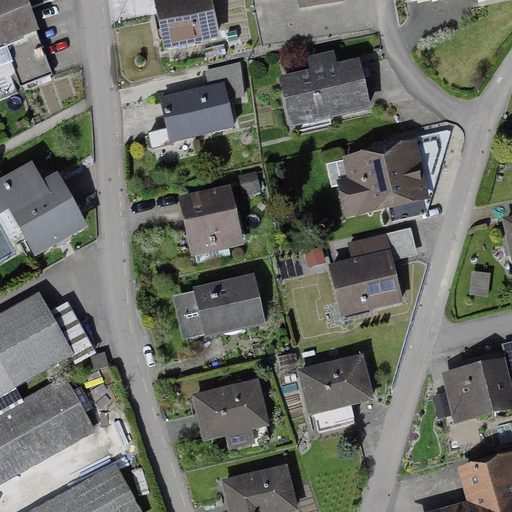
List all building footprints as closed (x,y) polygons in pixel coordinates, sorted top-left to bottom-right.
[(0,0),(0,28),(5,43),(33,32),(36,31),(29,10),(54,0),(0,0)] [(157,0),(167,48),(215,37),(207,0),(157,0)] [(38,47),(33,32),(5,43),(10,57),(38,47)] [(10,57),(15,71),(43,61),(38,47),(10,57)] [(357,66),(329,72),(326,59),(309,63),(312,76),(283,83),(293,126),(367,109),(357,66)] [(49,76),(43,61),(15,71),(21,87),(49,76)] [(206,72),(210,89),(161,101),(168,131),(148,136),(151,149),(173,144),(173,140),(191,136),(191,138),(232,128),(224,94),(230,93),(230,96),(243,93),(239,65),(206,72)] [(412,150),(349,165),(353,185),(341,187),(347,213),(389,204),(392,217),(404,215),(401,201),(423,197),(417,170),(441,165),(450,134),(446,133),(409,141),(412,150)] [(0,221),(9,239),(24,230),(37,253),(81,228),(55,182),(38,192),(29,174),(0,190),(0,221)] [(183,202),(197,263),(230,255),(228,244),(238,241),(227,192),(183,202)] [(409,237),(379,245),(382,257),(331,269),(343,318),(368,312),(368,309),(400,302),(390,260),(414,254),(409,237)] [(192,339),(205,336),(205,337),(264,323),(253,279),(182,297),(182,315),(187,332),(192,339)] [(40,300),(0,321),(0,392),(70,353),(40,300)] [(511,376),(511,348),(503,350),(510,377),(511,376)] [(104,354),(91,358),(95,370),(108,367),(104,354)] [(355,424),(350,405),(371,400),(361,359),(300,374),(310,415),(314,414),(318,433),(355,424)] [(446,377),(453,408),(471,404),(474,417),(510,408),(500,364),(446,377)] [(66,383),(0,420),(0,478),(91,428),(66,383)] [(249,429),(265,425),(255,384),(196,399),(205,440),(228,434),(231,449),(252,444),(249,429)] [(511,511),(511,460),(468,473),(479,511),(477,511),(511,511)] [(288,511),(295,511),(285,470),(224,484),(231,511),(288,511)] [(43,511),(138,511),(116,472),(43,511)]
